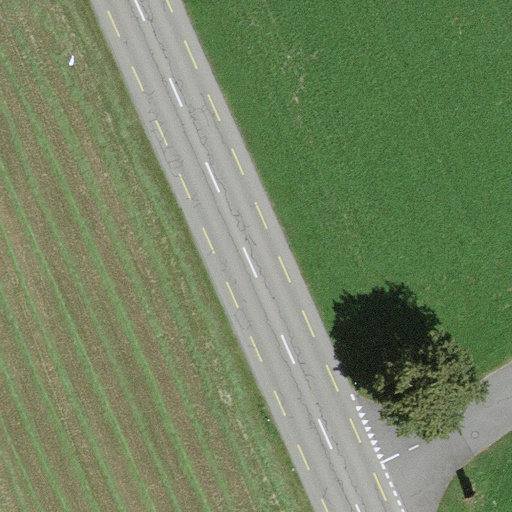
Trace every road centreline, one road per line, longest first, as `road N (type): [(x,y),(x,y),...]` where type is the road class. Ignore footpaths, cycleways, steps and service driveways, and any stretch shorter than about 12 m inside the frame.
road 1 (primary): [(127,0),(344,479)]
road 2 (unclassified): [(344,479),(511,385)]
